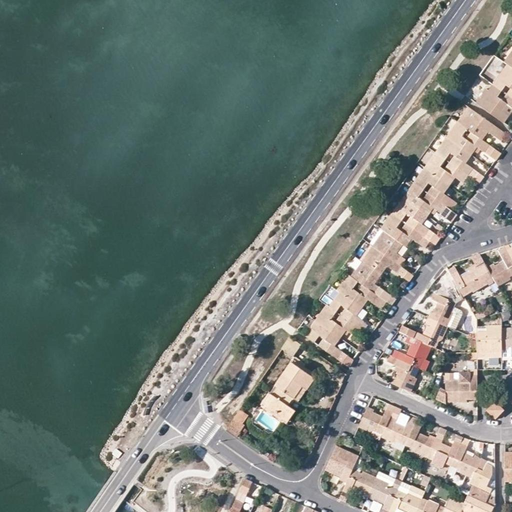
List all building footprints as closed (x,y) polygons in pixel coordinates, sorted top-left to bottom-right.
[(511,65),(507,63),(497,77),(500,80),(511,65)] [(511,66),(511,65),(500,80),(497,77),(493,83),(502,90),(506,84),(511,87),(507,93),(511,97),(511,66)] [(486,88),(476,101),(504,121),(511,109),(511,97),(507,93),(502,99),(498,96),(502,90),(493,83),(488,89),(486,88)] [(457,121),(461,124),(472,109),(468,106),(457,121)] [(506,133),(482,116),(472,109),(461,124),(467,128),(471,131),(482,139),(488,131),(501,140),(506,133)] [(446,136),(450,139),(461,124),(457,121),(446,136)] [(478,152),(481,149),(496,160),(501,152),(482,139),(471,131),(466,138),(462,135),(467,128),(461,124),(450,139),(471,154),(474,150),(478,152)] [(450,139),(446,136),(436,151),(439,154),(450,139)] [(454,155),(450,162),(468,175),(479,183),(484,176),(466,162),(471,154),(450,139),(439,154),(445,158),(450,152),(454,155)] [(425,167),(428,169),(439,154),(436,151),(425,167)] [(463,182),(468,175),(450,162),(445,168),(440,165),(445,158),(439,154),(428,169),(450,185),(456,177),(463,182)] [(428,169),(425,167),(414,182),(417,185),(428,169)] [(433,185),(428,192),(452,210),(457,202),(444,193),(450,185),(428,169),(417,185),(424,189),(428,182),(433,185)] [(403,197),(406,200),(417,185),(414,182),(403,197)] [(417,185),(406,200),(428,215),(434,207),(452,221),(457,213),(452,210),(428,192),(423,199),(419,196),(424,189),(417,185)] [(406,200),(403,197),(392,213),(396,215),(406,200)] [(411,216),(406,223),(431,240),(436,244),(441,237),(422,223),(428,215),(406,200),(396,215),(402,220),(407,213),(411,216)] [(407,246),(412,238),(425,247),(431,240),(406,223),(401,229),(397,227),(402,220),(396,215),(392,213),(381,228),(384,230),(403,244),(407,246)] [(406,258),(397,252),(403,244),(384,230),(373,245),(377,248),(401,265),(406,258)] [(377,248),(373,245),(362,260),(366,263),(377,248)] [(510,278),(509,276),(511,274),(511,260),(506,249),(504,246),(498,250),(504,260),(495,265),(493,263),(487,266),(494,279),(497,285),(510,278)] [(377,248),(366,263),(381,274),(387,265),(409,281),(414,275),(401,265),(377,248)] [(484,261),(480,253),(471,256),(476,265),(484,261)] [(352,276),(355,278),(366,263),(362,260),(351,276),(352,276)] [(392,295),(375,283),(381,274),(366,263),(355,278),(359,281),(363,284),(387,301),(387,302),(392,295)] [(457,270),(451,273),(463,295),(472,290),(473,291),(494,279),(487,266),(485,263),(477,268),(476,265),(469,269),(470,272),(465,275),(461,277),(459,274),(457,270)] [(451,273),(441,282),(442,285),(435,292),(432,298),(437,301),(433,311),(431,310),(428,317),(448,326),(454,312),(451,311),(455,304),(456,302),(464,297),(463,295),(451,273)] [(351,276),(349,274),(338,289),(341,292),(352,276),(351,276)] [(382,309),(387,301),(363,284),(358,291),(354,288),(359,281),(355,278),(352,276),(341,292),(362,307),(368,299),(382,309)] [(341,292),(338,289),(327,304),(331,307),(341,292)] [(346,307),(341,314),(359,327),(364,320),(357,315),(362,307),(341,292),(331,307),(337,311),(341,304),(346,307)] [(331,307),(327,304),(316,320),(320,322),(331,307)] [(451,311),(454,312),(448,326),(455,329),(464,309),(463,308),(455,304),(451,311)] [(354,335),(359,327),(341,314),(336,321),(332,318),(337,311),(331,307),(320,322),(340,337),(346,330),(354,335)] [(425,323),(428,324),(423,334),(417,331),(414,337),(431,345),(435,347),(440,338),(443,339),(448,326),(428,317),(425,323)] [(320,322),(316,320),(305,335),(309,337),(320,322)] [(338,358),(350,367),(354,359),(335,345),(340,337),(320,322),(309,337),(315,342),(320,335),(324,338),(319,345),(338,358)] [(403,325),(398,331),(412,337),(415,330),(403,325)] [(477,330),(477,339),(477,351),(477,357),(502,356),(502,349),(502,327),(502,325),(487,325),(487,330),(477,330)] [(511,326),(502,327),(502,349),(509,349),(509,346),(511,346),(511,326)] [(409,343),(411,344),(407,354),(400,351),(397,357),(419,367),(423,357),(426,358),(431,345),(414,337),(412,337),(409,343)] [(284,350),(294,355),(299,343),(289,339),(284,350)] [(397,357),(390,354),(387,361),(401,367),(396,377),(394,376),(391,382),(411,391),(417,378),(415,377),(419,367),(397,357)] [(426,358),(423,357),(419,367),(425,370),(430,360),(426,358)] [(315,378),(292,361),(271,392),(274,394),(267,405),(289,420),(296,409),(287,403),(292,396),(294,397),(302,386),(307,389),(315,378)] [(415,377),(417,378),(421,380),(425,370),(419,367),(415,377)] [(458,379),(454,379),(454,373),(446,373),(446,390),(440,388),(436,398),(446,403),(446,401),(467,401),(467,399),(477,399),(477,368),(469,368),(469,372),(458,372),(458,379)] [(307,389),(302,386),(294,397),(299,401),(307,389)] [(286,423),(289,420),(267,405),(274,394),(271,392),(261,406),(286,423)] [(495,401),(487,409),(495,418),(504,409),(495,401)] [(386,409),(383,416),(374,411),(375,409),(368,406),(359,426),(372,432),(374,430),(383,434),(391,417),(393,412),(386,409)] [(241,409),(227,428),(238,436),(251,416),(241,409)] [(395,442),(396,440),(406,444),(416,423),(417,419),(411,416),(406,426),(396,422),(397,420),(391,417),(383,434),(382,436),(395,442)] [(414,451),(427,457),(436,437),(430,435),(429,437),(419,432),(422,426),(416,423),(406,444),(415,448),(414,451)] [(461,443),(463,437),(457,434),(452,447),(441,442),(447,430),(441,427),(436,437),(427,457),(441,463),(442,460),(451,465),(461,443)] [(382,448),(391,450),(394,443),(384,440),(382,448)] [(466,475),(470,466),(475,468),(480,457),(475,455),(474,457),(464,453),(467,446),(461,443),(451,465),(460,469),(459,472),(466,475)] [(347,482),(353,469),(359,455),(337,445),(330,460),(326,470),(333,473),(335,469),(343,473),(341,477),(340,479),(347,482)] [(492,488),(487,485),(492,473),(492,465),(486,462),(487,461),(480,457),(475,468),(470,466),(466,475),(471,477),(469,483),(473,485),(468,494),(494,506),(495,495),(490,493),(492,488)] [(377,477),(363,471),(362,473),(353,469),(347,482),(343,491),(340,498),(346,501),(352,487),(362,492),(361,494),(368,497),(377,477)] [(390,483),(377,477),(368,497),(374,500),(376,498),(385,502),(380,511),(388,511),(389,511),(398,489),(389,485),(390,483)] [(253,482),(245,478),(240,491),(247,494),(253,482)] [(415,511),(422,497),(409,491),(409,492),(408,494),(398,489),(389,511),(388,511),(395,511),(397,510),(398,508),(407,511),(415,511)] [(464,503),(450,496),(444,510),(442,511),(491,511),(494,506),(468,494),(464,503)] [(435,503),(422,497),(415,511),(442,511),(444,510),(434,506),(435,503)] [(241,511),(240,511),(244,503),(236,499),(230,511),(241,511)] [(370,510),(378,511),(380,511),(383,503),(373,500),(370,510)]
